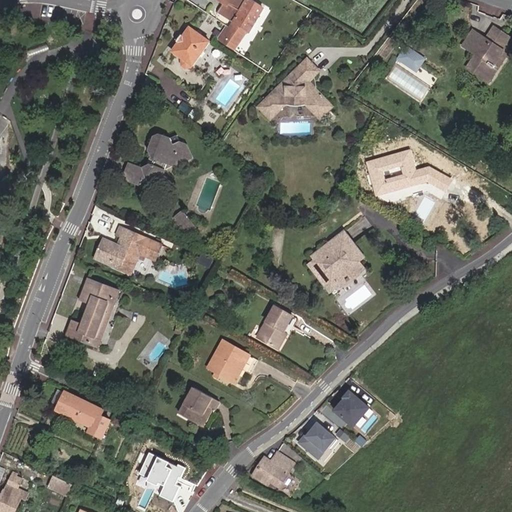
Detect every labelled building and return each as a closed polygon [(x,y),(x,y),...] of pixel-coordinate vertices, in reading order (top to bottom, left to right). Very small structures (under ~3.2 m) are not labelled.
[(249,30),(251,32),(264,8),(252,0),(220,0),(219,2),(223,6),(220,11),(236,22),(249,30)] [(249,30),(236,22),(231,29),(228,27),(220,39),(236,49),(249,30)] [(194,65),(211,42),(192,28),(185,37),(182,35),(178,41),(181,43),(175,51),(182,56),(181,59),(180,61),(181,64),(183,67),(188,68),(190,68),(192,67),(194,65)] [(492,40),(483,53),(486,56),(478,68),(500,83),(510,67),(505,63),(511,54),(511,36),(502,29),(494,41),(492,40)] [(477,49),(483,53),(492,40),(481,32),(472,46),(477,49)] [(415,44),(405,56),(414,64),(419,58),(427,64),(432,58),(415,44)] [(419,58),(414,64),(422,70),(427,64),(419,58)] [(308,104),(321,117),(332,106),(324,98),(325,97),(317,88),(314,88),(313,87),(314,76),(318,71),(307,60),(260,107),(265,112),(268,109),(281,108),(286,104),(295,105),(308,104)] [(298,114),(304,118),(309,110),(303,106),(298,114)] [(271,118),(281,108),(268,109),(265,112),(271,118)] [(154,168),(143,172),(134,169),(129,183),(142,188),(146,177),(154,180),(156,185),(161,186),(168,167),(175,170),(189,163),(185,151),(189,148),(182,145),(175,148),(172,142),(163,138),(156,141),(152,152),(157,161),(154,168)] [(179,139),(172,142),(175,148),(182,145),(179,139)] [(185,151),(189,163),(193,161),(189,148),(185,151)] [(409,152),(367,165),(377,197),(419,184),(427,182),(435,186),(440,174),(428,169),(415,173),(409,152)] [(174,227),(178,233),(187,227),(183,221),(174,227)] [(187,227),(178,233),(187,246),(196,241),(187,227)] [(166,251),(121,234),(118,242),(123,244),(121,251),(106,245),(98,266),(134,280),(140,264),(146,267),(148,262),(161,266),(166,251)] [(320,263),(311,271),(303,278),(320,297),(329,289),(333,295),(336,297),(342,292),(344,294),(346,291),(345,290),(358,279),(352,272),(348,268),(355,262),(338,242),(317,259),(320,263)] [(320,263),(317,259),(307,267),(311,271),(320,263)] [(358,266),(355,262),(348,268),(352,272),(358,266)] [(91,311),(83,331),(72,327),(66,341),(98,354),(121,300),(88,287),(80,307),(91,311)] [(320,297),(325,301),(333,295),(329,289),(320,297)] [(283,332),(287,325),(269,313),(251,344),(271,357),(278,346),(281,347),(289,335),(283,332)] [(293,328),(287,325),(283,332),(289,335),(293,328)] [(240,371),(245,361),(221,346),(207,374),(231,388),(240,371)] [(246,360),(240,371),(248,375),(254,365),(246,360)] [(354,430),(371,409),(350,391),(332,411),(354,430)] [(103,412),(65,393),(57,411),(92,428),(89,433),(102,439),(110,422),(100,418),(103,412)] [(219,408),(192,393),(177,420),(195,430),(206,411),(215,415),(219,408)] [(337,440),(317,423),(306,436),(304,435),(298,442),(317,458),(327,447),(329,449),(337,440)] [(345,440),(349,435),(340,428),(336,433),(345,440)] [(296,463),(279,451),(272,462),(265,458),(253,475),(269,485),(271,480),(281,486),(296,463)] [(174,501),(186,468),(147,453),(140,473),(145,475),(144,479),(162,486),(158,495),(174,501)] [(18,475),(13,473),(5,492),(4,492),(0,500),(0,511),(16,511),(22,499),(25,500),(28,495),(25,493),(19,490),(23,480),(17,477),(18,475)] [(56,476),(51,488),(69,497),(75,485),(56,476)] [(50,490),(68,499),(69,497),(51,488),(50,490)]
